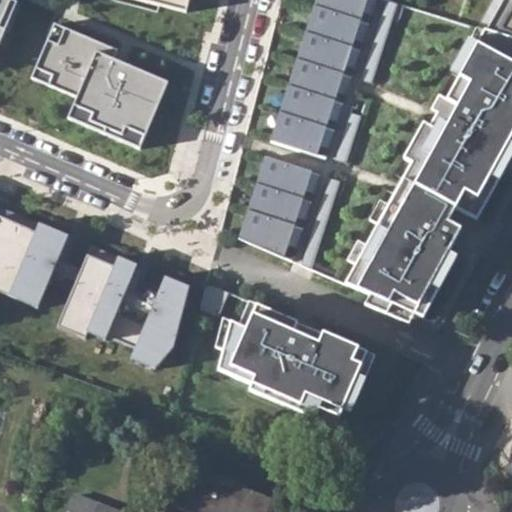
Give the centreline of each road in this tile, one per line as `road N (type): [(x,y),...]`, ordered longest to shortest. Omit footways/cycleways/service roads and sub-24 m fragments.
road 1 (residential): [(249,0),(199,190),(181,204),(143,203),(0,142)]
road 2 (secondary): [(511,313),(432,468)]
